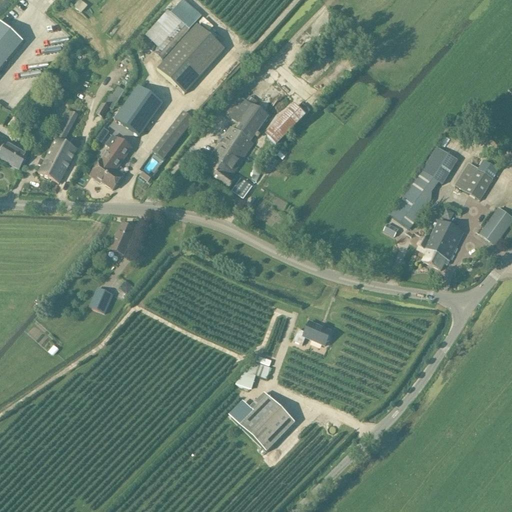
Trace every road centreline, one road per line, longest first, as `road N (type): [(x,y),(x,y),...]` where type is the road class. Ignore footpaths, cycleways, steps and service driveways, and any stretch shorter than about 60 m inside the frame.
road 1 (unclassified): [(469,304),(330,275),(177,213),(0,206)]
road 2 (track): [(118,209),(133,170),(182,98),(204,99),(291,0)]
road 3 (unclassified): [(300,511),(402,408),(469,304)]
